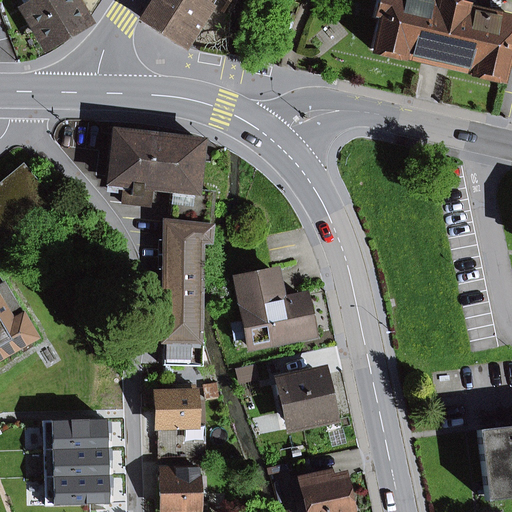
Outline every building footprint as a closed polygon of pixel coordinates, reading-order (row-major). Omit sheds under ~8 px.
[(46,44),(83,22),(78,14),(69,0),(24,0),(29,8),(26,10),(46,44)] [(78,0),(69,0),(78,14),(84,10),(78,0)] [(153,0),(141,19),(179,44),(181,42),(186,45),(213,0),(153,0)] [(499,79),(506,48),(511,50),(511,45),(511,21),(462,10),(462,7),(434,1),(434,3),(418,0),(376,0),(373,18),(378,19),(371,50),(401,57),(401,55),(421,59),(435,62),(444,64),(470,70),(469,72),(499,79)] [(46,44),(49,48),(86,27),(83,22),(46,44)] [(152,187),(174,190),(195,192),(200,142),(114,132),(108,183),(124,184),(129,185),(127,204),(149,207),(152,187)] [(0,282),(0,246),(52,202),(22,166),(0,185),(0,285),(1,285),(0,282)] [(207,241),(213,193),(195,192),(174,190),(168,232),(166,240),(164,240),(163,301),(163,366),(202,367),(202,342),(199,342),(201,241),(207,241)] [(247,337),(249,347),(310,335),(302,296),(280,301),(274,272),(235,280),(244,322),(247,337)] [(0,360),(36,339),(1,285),(0,285),(0,360)] [(244,322),(231,325),(234,339),(247,337),(244,322)] [(252,367),(237,370),(240,381),(254,378),(252,367)] [(300,380),(312,377),(311,371),(299,373),(300,380)] [(289,418),(290,424),(328,416),(319,376),(312,377),(300,380),(299,373),(287,376),(288,382),(275,385),(277,396),(284,395),(287,410),(283,411),(284,419),(289,418)] [(205,458),(204,427),(194,427),(193,387),(177,387),(177,393),(156,394),(157,459),(205,458)] [(108,418),(49,420),(50,449),(66,449),(67,472),(110,470),(108,418)] [(484,493),(511,490),(511,427),(477,432),(484,493)] [(175,469),(159,470),(159,478),(175,477),(175,469)] [(207,511),(207,503),(199,503),(198,469),(175,469),(175,477),(159,478),(160,511),(207,511)] [(348,511),(345,496),(347,492),(345,483),(341,478),(321,482),(319,475),(302,479),(305,494),(295,496),(296,504),(306,502),(308,511),(348,511)] [(302,479),(292,481),(295,496),(305,494),(302,479)] [(511,490),(484,493),(485,501),(511,497),(511,490)] [(298,511),(308,511),(306,502),(296,504),(298,511)]
